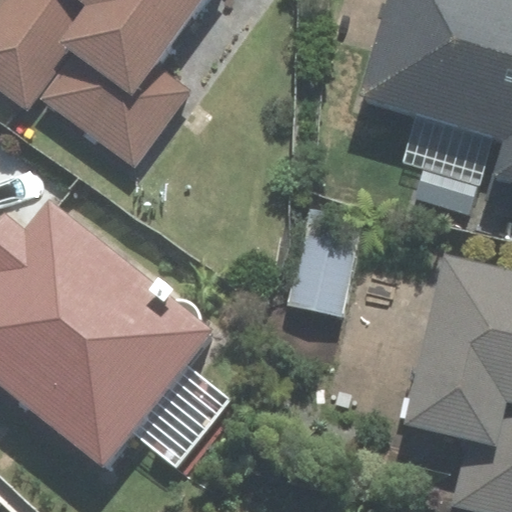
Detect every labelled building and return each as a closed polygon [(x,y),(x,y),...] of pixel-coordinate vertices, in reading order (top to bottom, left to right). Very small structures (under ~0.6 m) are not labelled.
[(10,0),(0,15),(0,95),(38,123),(52,104),(146,172),(210,84),(181,63),(226,0),(10,0)] [(511,0),(408,0),(377,100),(511,142),(511,170),(511,171),(511,0)] [(485,181),(426,163),(415,198),(474,217),(485,181)] [(67,198),(44,226),(25,210),(0,240),(0,363),(120,465),(230,335),(67,198)] [(352,321),(373,225),(313,212),(292,307),(352,321)] [(511,511),(511,265),(460,255),(423,429),(483,442),(468,511),(511,511)]
